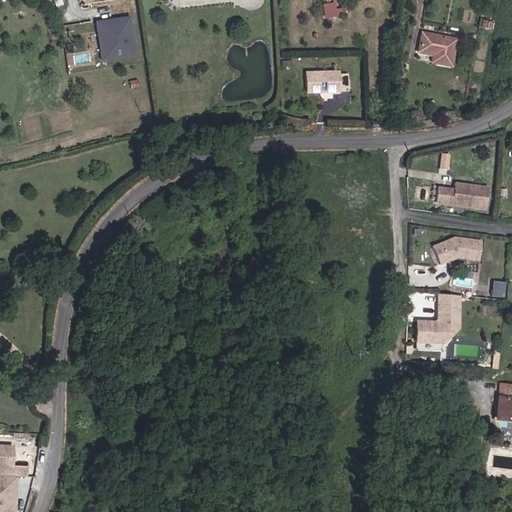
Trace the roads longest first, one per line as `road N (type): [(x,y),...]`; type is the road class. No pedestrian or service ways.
road 1 (tertiary): [(392,138),(215,148),(136,190),(75,270),(37,511)]
road 2 (residential): [(392,138),(397,357)]
road 3 (tertiary): [(511,105),(470,125),(392,138)]
